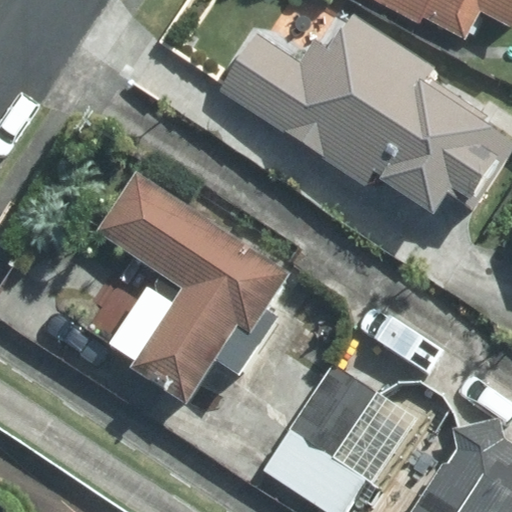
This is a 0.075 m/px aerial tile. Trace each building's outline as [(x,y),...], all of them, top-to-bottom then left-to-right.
[(511,11),(511,0),(374,0),(456,45),(466,27),(495,43),(511,11)] [(317,78),(258,35),(216,92),(451,264),(511,181),(511,141),(355,26),(317,78)] [(293,284),(133,171),(91,230),(177,290),(124,364),(199,417),(293,284)] [(357,511),(414,437),(336,380),(265,476),(313,511),(357,511)] [(511,511),(511,462),(463,429),(406,511),(511,511)]
